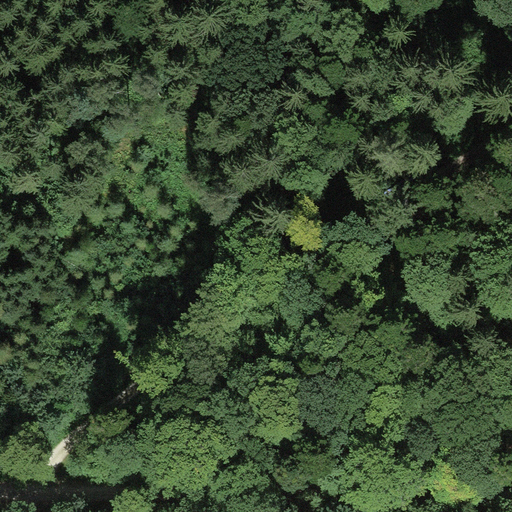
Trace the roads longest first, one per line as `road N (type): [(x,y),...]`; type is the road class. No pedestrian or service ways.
road 1 (track): [(29,497),(91,419),(218,319),(511,133)]
road 2 (track): [(29,497),(511,492)]
